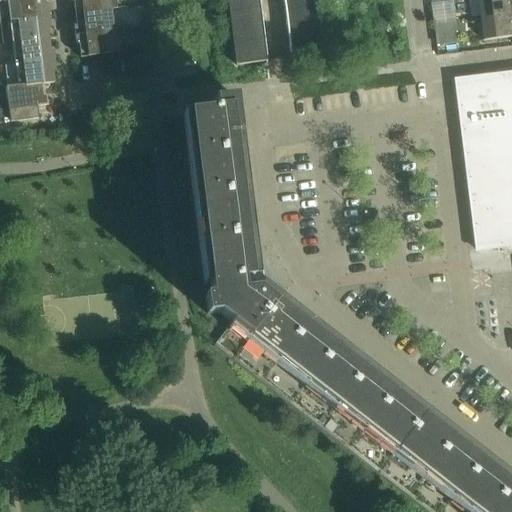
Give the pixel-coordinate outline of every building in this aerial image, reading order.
[(18,0),(7,2),(10,23),(49,18),(48,13),(46,14),(43,0),(18,0)] [(72,0),(75,15),(111,10),(109,0),(72,0)] [(227,0),(236,66),(266,62),(258,0),(283,0),(290,59),(320,56),(313,0),(227,0)] [(511,0),(478,0),(481,19),(511,15),(511,0)] [(73,32),(74,37),(113,31),(111,10),(75,15),(77,31),(73,32)] [(138,16),(140,28),(148,27),(147,15),(138,16)] [(433,16),(434,25),(446,23),(445,15),(433,16)] [(511,15),(481,19),(483,42),(511,37),(511,15)] [(49,18),(10,23),(0,24),(0,25),(2,46),(12,44),(49,39),(47,23),(49,22),(49,18)] [(446,23),(434,25),(435,34),(447,32),(446,23)] [(148,27),(140,28),(141,40),(150,39),(148,27)] [(113,31),(74,37),(75,41),(78,41),(80,59),(116,54),(113,31)] [(49,39),(12,44),(15,66),(54,60),(54,56),(51,57),(49,39)] [(55,65),(54,60),(15,66),(18,86),(18,87),(42,84),(42,85),(54,84),(52,65),(55,65)] [(511,72),(455,81),(479,249),(511,243),(511,72)] [(18,87),(18,86),(6,88),(8,109),(0,110),(0,124),(38,119),(37,107),(48,106),(47,101),(44,101),(42,85),(42,84),(18,87)] [(424,511),(511,511),(511,480),(276,297),(272,301),(270,299),(271,298),(271,296),(270,295),(269,294),(268,293),(266,293),(265,293),(263,294),(260,292),(260,291),(258,290),(253,290),(248,251),(254,250),(235,99),(236,99),(236,98),(213,101),(214,102),(216,102),(217,110),(182,115),(204,285),(210,285),(211,295),(204,296),(207,315),(218,313),(220,314),(232,323),(213,347),(424,511)]
